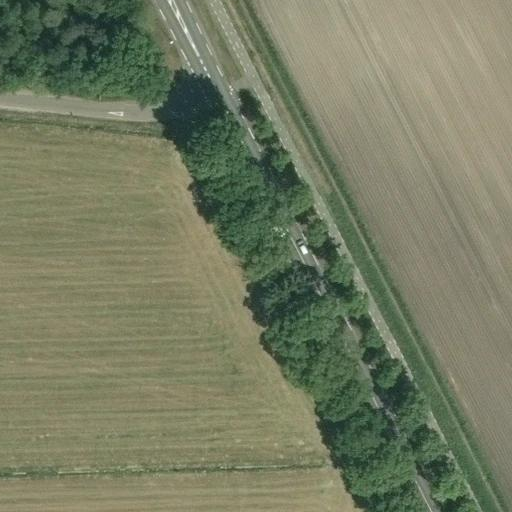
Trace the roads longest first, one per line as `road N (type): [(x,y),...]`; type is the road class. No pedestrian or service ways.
road 1 (secondary): [(432,511),(218,94)]
road 2 (unclassified): [(0,100),(147,113),(218,94)]
